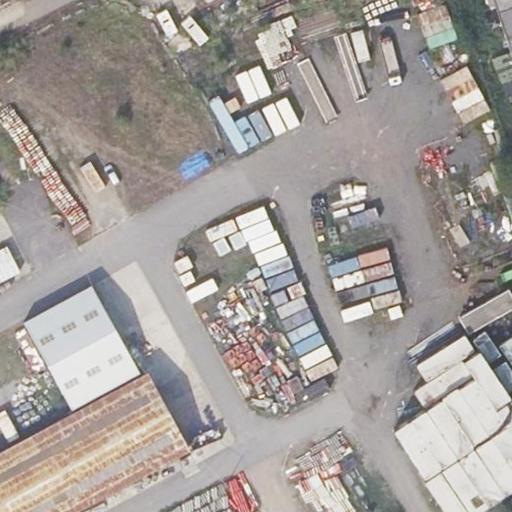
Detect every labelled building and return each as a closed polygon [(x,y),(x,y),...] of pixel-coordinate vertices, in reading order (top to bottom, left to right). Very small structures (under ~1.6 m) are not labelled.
[(511,0),(495,0),(511,50),(511,0)] [(10,54),(0,58),(0,103),(10,123),(37,111),(10,54)] [(39,177),(51,211),(77,202),(49,122),(7,137),(23,182),(39,177)] [(107,170),(130,158),(114,125),(90,136),(107,170)] [(77,244),(103,232),(94,210),(67,222),(77,244)] [(0,253),(0,284),(19,275),(7,250),(0,253)] [(0,511),(79,511),(191,452),(153,382),(147,374),(0,455),(0,511)]
